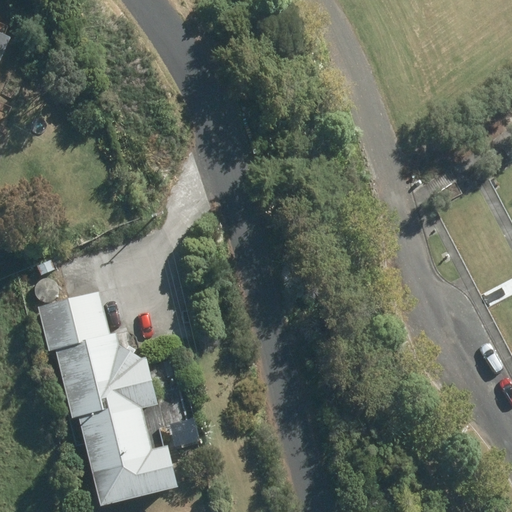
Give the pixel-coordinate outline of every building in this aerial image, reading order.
[(0,59),(9,41),(0,37),(0,59)] [(78,254),(58,260),(66,284),(86,277),(78,254)] [(55,276),(35,283),(41,303),(62,296),(55,276)] [(110,339),(99,295),(37,310),(48,354),(55,352),(72,421),(77,420),(91,477),(99,511),(100,511),(175,492),(167,459),(152,463),(139,412),(140,411),(155,407),(145,368),(137,369),(136,368),(122,359),(120,359),(115,338),(110,339)] [(370,495),(376,511),(380,511),(392,508),(386,489),(370,495)]
